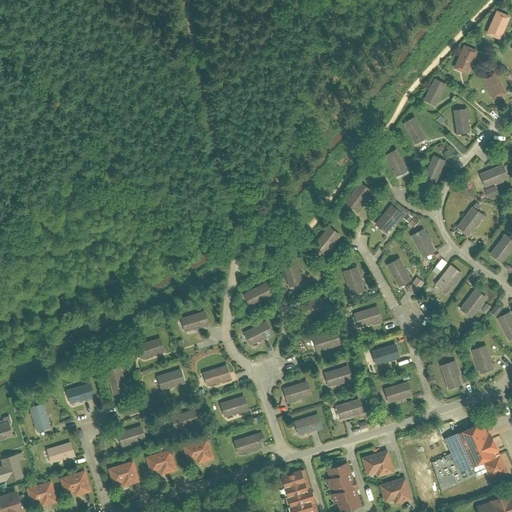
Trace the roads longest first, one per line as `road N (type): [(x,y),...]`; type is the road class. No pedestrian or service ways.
road 1 (unknown): [(216,183),(317,0)]
road 2 (residential): [(436,411),(404,321),(358,241)]
road 3 (residential): [(285,458),(107,511)]
road 4 (residential): [(436,411),(285,458)]
road 5 (residential): [(437,215),(454,170),(511,112)]
road 6 (residential): [(267,377),(235,356),(226,335),(235,277)]
